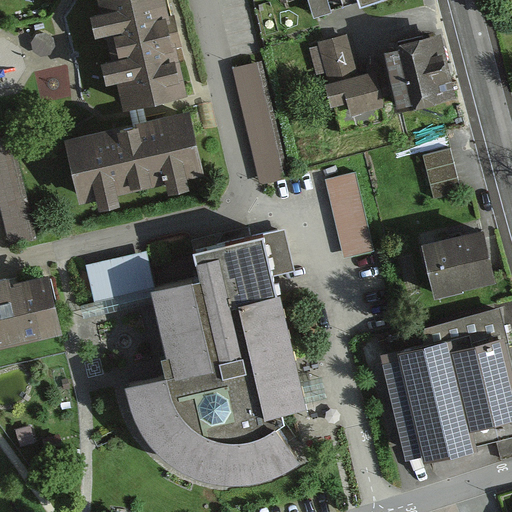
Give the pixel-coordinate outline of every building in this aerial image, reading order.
[(168,0),(103,0),(129,112),(191,98),(168,0)] [(360,0),(316,0),(320,12),(360,0)] [(459,98),(443,35),(395,47),(400,65),(356,76),(346,37),(320,43),(339,116),(412,98),(415,109),(459,98)] [(258,66),(234,72),(262,183),(285,178),(258,66)] [(194,116),(73,144),(87,202),(208,174),(194,116)] [(36,237),(11,135),(0,137),(0,195),(11,243),(36,237)] [(451,149),(426,155),(435,196),(460,190),(451,149)] [(355,174),(332,180),(350,255),(373,250),(355,174)] [(286,226),(266,230),(275,272),(295,268),(286,226)] [(184,380),(133,389),(151,433),(180,466),(224,483),(262,483),(308,465),(287,420),(320,413),(290,294),(276,297),(260,232),(191,249),(199,283),(163,292),(184,380)] [(482,235),(428,248),(440,297),(494,284),(482,235)] [(149,252),(91,267),(99,301),(158,286),(149,252)] [(56,277),(0,289),(0,346),(68,331),(56,277)] [(511,432),(511,350),(505,324),(393,355),(421,457),(511,432)]
